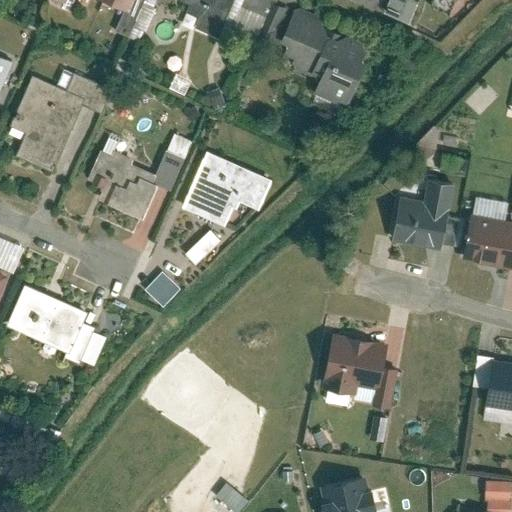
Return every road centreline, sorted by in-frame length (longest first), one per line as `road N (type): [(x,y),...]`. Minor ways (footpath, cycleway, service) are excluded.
road 1 (residential): [(511,312),(380,282)]
road 2 (residential): [(0,211),(115,267)]
